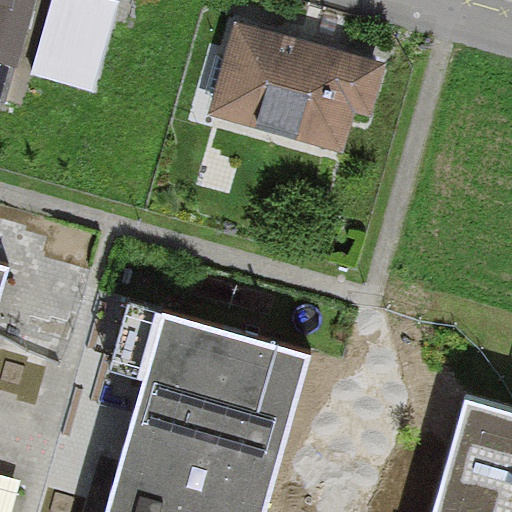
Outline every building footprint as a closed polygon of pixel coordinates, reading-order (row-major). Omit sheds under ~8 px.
[(0,0),(0,65),(17,0),(0,0)] [(114,0),(55,0),(36,66),(91,82),(114,0)] [(375,72),(228,32),(203,122),(335,158),(345,122),(360,126),(375,72)] [(0,312),(11,275),(0,272),(0,312)] [(257,511),(301,362),(161,322),(106,511),(257,511)] [(511,511),(511,410),(465,398),(432,511),(511,511)]
